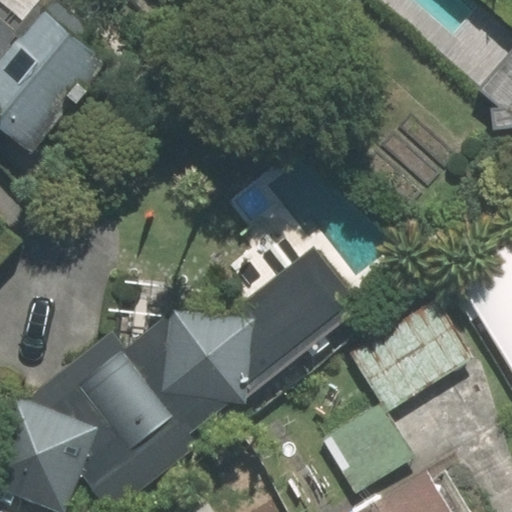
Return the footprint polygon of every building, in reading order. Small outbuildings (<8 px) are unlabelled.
[(0,0),(0,123),(6,129),(30,150),(113,58),(89,37),(97,28),(65,0),(0,0)] [(182,0),(200,16),(215,0),(182,0)] [(511,54),(484,86),(505,106),(493,107),(496,128),(511,126),(511,54)] [(511,244),(459,276),(511,365),(511,244)] [(314,247),(230,315),(176,308),(48,408),(15,395),(0,434),(0,488),(63,511),(69,511),(83,474),(114,511),(117,511),(365,310),(314,247)] [(383,401),(390,411),(476,359),(441,300),(354,352),(383,401)] [(360,496),(419,460),(390,411),(383,401),(323,437),(360,496)] [(456,511),(430,467),(354,511),(456,511)]
